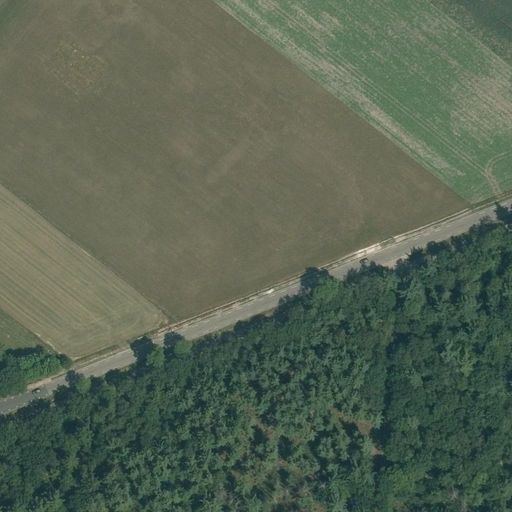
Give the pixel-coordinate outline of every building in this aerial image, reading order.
[(116,52),(122,45),(108,35),(103,42),(116,52)] [(32,96),(56,64),(40,52),(15,84),(32,96)] [(89,71),(83,76),(88,82),(95,77),(89,71)] [(38,115),(32,122),(52,140),(59,133),(38,115)] [(71,140),(77,145),(86,135),(80,130),(71,140)] [(35,142),(37,134),(30,133),(28,140),(35,142)] [(158,316),(160,321),(167,318),(165,313),(158,316)]
